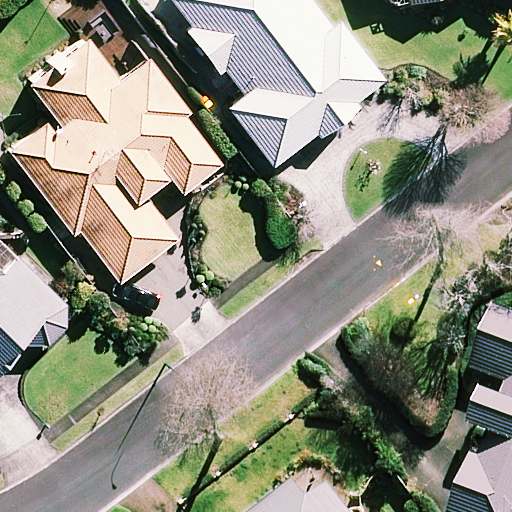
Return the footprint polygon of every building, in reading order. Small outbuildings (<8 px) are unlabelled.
[(140,0),(154,18),(177,1),(189,18),(184,21),(216,64),(221,61),(240,86),(224,97),(268,157),(316,122),(321,129),(356,103),(351,97),(379,76),(333,13),(324,19),(310,0),(140,0)] [(113,71),(83,30),(24,74),(48,106),(4,138),(68,225),(74,220),(116,276),(174,234),(137,184),(163,165),(178,186),(220,156),(142,50),(113,71)] [(0,354),(23,333),(35,346),(72,311),(0,234),(0,354)] [(511,511),(511,315),(493,308),(470,368),(508,383),(502,398),(483,390),(469,425),(483,431),(451,511),(511,511)] [(350,511),(322,477),(277,511),(350,511)]
